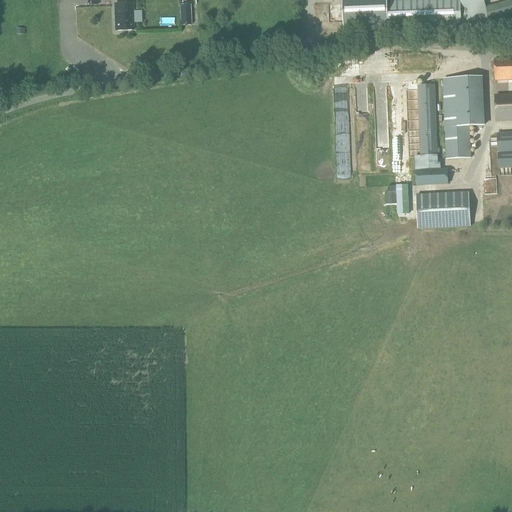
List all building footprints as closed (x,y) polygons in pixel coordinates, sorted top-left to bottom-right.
[(460,0),(387,3),(387,0),(343,0),(345,32),(462,28),(485,22),(485,21),(511,14),(511,0),(490,6),(489,2),(485,3),(486,7),(485,8),(484,0),(460,0)] [(134,31),(132,5),(115,5),(116,32),(134,31)] [(190,6),(180,6),(181,26),(191,26),(190,6)] [(415,65),(434,65),(434,56),(415,56),(415,65)] [(495,82),(511,80),(511,59),(494,60),(495,67),(494,68),(495,73),(495,74),(495,82)] [(447,160),(471,159),(470,128),(485,127),(483,78),(443,79),(447,160)] [(438,164),(438,156),(435,85),(417,86),(420,156),(415,157),(415,172),(416,172),(417,186),(448,185),(448,169),(441,170),(441,164),(438,164)] [(497,122),(511,121),(511,95),(496,97),(497,122)] [(405,118),(399,118),(399,112),(391,111),(390,135),(404,136),(405,118)] [(511,133),(497,134),(499,170),(511,169),(511,133)] [(392,163),(405,162),(405,144),(391,144),(392,163)] [(407,183),(378,185),(378,194),(374,194),(375,212),(393,212),(393,225),(409,225),(407,183)] [(418,231),(470,228),(469,193),(416,196),(418,231)]
